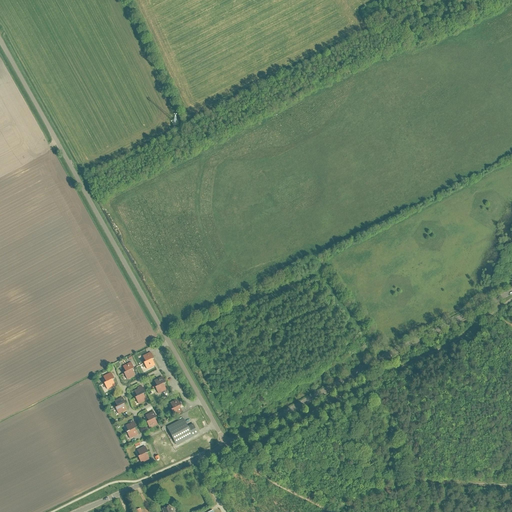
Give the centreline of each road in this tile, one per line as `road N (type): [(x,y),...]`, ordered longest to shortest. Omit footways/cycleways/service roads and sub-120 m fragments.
road 1 (unclassified): [(168,342),(0,44)]
road 2 (tertiary): [(226,445),(511,291)]
road 3 (track): [(257,471),(511,486)]
road 4 (tertiary): [(78,511),(226,445)]
